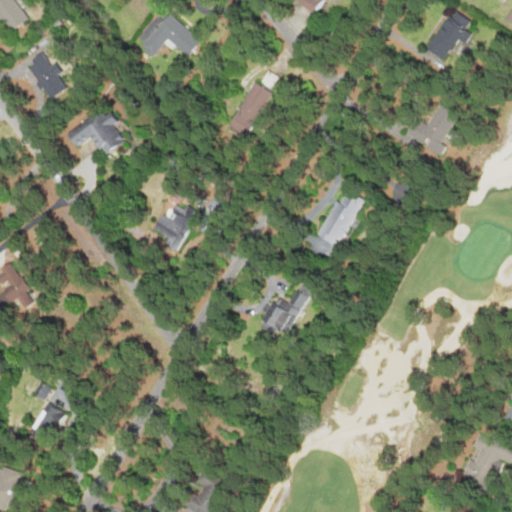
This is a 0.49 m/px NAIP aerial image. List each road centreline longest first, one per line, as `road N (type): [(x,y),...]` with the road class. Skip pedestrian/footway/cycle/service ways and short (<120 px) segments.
road 1 (residential): [(80,511),(397,0)]
road 2 (residential): [(177,353),(0,113)]
road 3 (residential): [(336,100),(247,0)]
